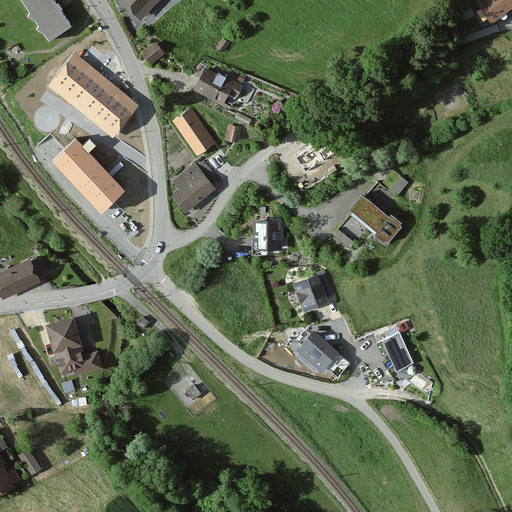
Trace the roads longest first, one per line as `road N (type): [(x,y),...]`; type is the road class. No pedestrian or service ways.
road 1 (residential): [(511,18),(372,84),(251,164)]
road 2 (residential): [(157,238),(159,191),(142,94),(97,0)]
road 3 (unclassified): [(348,395),(247,360),(144,265)]
road 4 (track): [(348,395),(398,397),(449,424),(476,452),(504,511)]
road 5 (residential): [(0,308),(109,289),(144,265)]
road 6 (unclassified): [(435,511),(383,427),(348,395)]
road 7 (residential): [(251,164),(291,207),(317,214),(364,184)]
road 8 (residential): [(251,164),(197,232),(157,238)]
